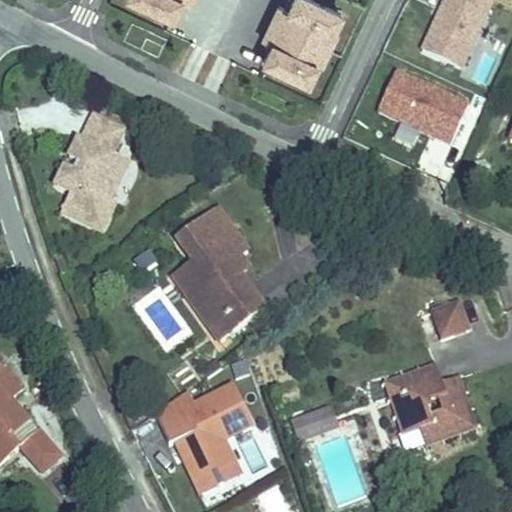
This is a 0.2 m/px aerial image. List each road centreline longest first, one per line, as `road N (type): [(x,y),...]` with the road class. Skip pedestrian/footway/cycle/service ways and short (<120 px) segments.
road 1 (residential): [(141,511),(40,304),(0,171)]
road 2 (unclassified): [(303,163),(68,45)]
road 3 (unclassified): [(511,257),(303,163)]
road 4 (residential): [(303,163),(386,0)]
